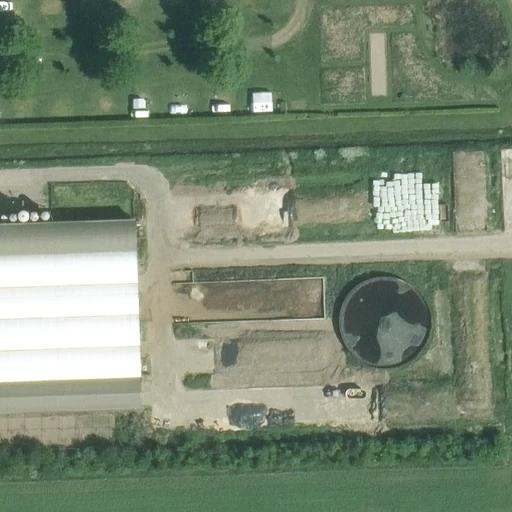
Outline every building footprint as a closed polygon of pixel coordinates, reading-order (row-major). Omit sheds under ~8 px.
[(22,0),(0,0),(3,17),(24,14),(22,0)] [(60,118),(76,118),(75,88),(59,89),(60,118)] [(114,96),(93,95),(92,114),(113,115),(114,96)] [(37,98),(15,99),(16,119),(38,118),(37,98)] [(135,219),(0,224),(0,415),(138,411),(141,411),(139,333),(136,250),(135,219)]
